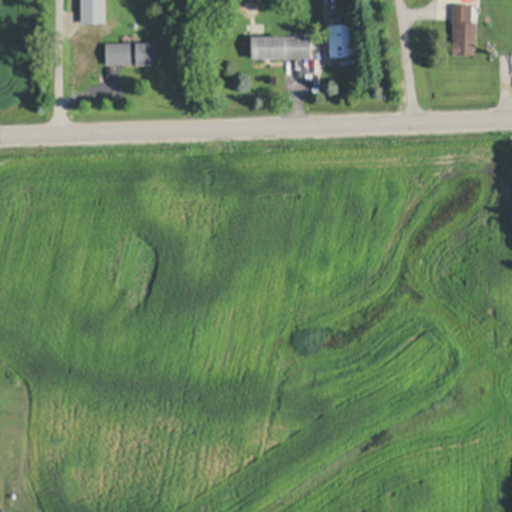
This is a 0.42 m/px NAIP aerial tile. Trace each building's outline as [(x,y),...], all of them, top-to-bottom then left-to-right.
[(85,0),(86,25),(111,24),(110,0),(85,0)] [(480,57),(481,23),(475,23),(476,6),(458,5),(456,56),(480,57)] [(357,24),(358,64),(339,65),(338,57),(332,57),(331,25),(357,24)] [(287,58),(255,59),(254,36),(288,36),(287,33),(312,33),(313,55),(287,55),(287,58)] [(138,42),(138,44),(157,43),(157,65),(139,65),(138,62),(108,63),(108,43),(138,42)]
